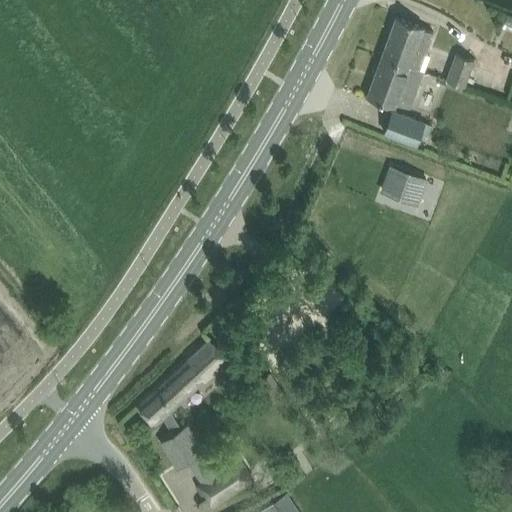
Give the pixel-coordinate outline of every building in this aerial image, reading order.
[(396,15),(382,55),(410,65),(419,69),(433,31),(424,27),(424,25),(396,15)] [(446,78),(465,85),(475,60),(455,53),(446,78)] [(410,65),(382,55),(367,95),(395,105),(396,101),(406,105),(411,103),(423,70),(410,65)] [(384,132),(417,144),(421,133),(428,136),(433,123),(392,108),(384,132)] [(437,138),(435,143),(442,146),(444,141),(437,138)] [(396,148),(392,161),(415,168),(419,155),(396,148)] [(384,189),(403,196),(409,198),(411,193),(420,196),(424,185),(419,183),(421,176),(398,168),(396,175),(390,172),(384,189)] [(170,410),(227,357),(210,338),(138,404),(155,423),(164,415),(174,432),(161,440),(177,466),(199,452),(183,427),(181,427),(170,410)] [(213,502),(251,477),(239,458),(199,484),(204,492),(205,491),(213,502)] [(252,511),(285,511),(296,506),(288,490),(252,511)]
